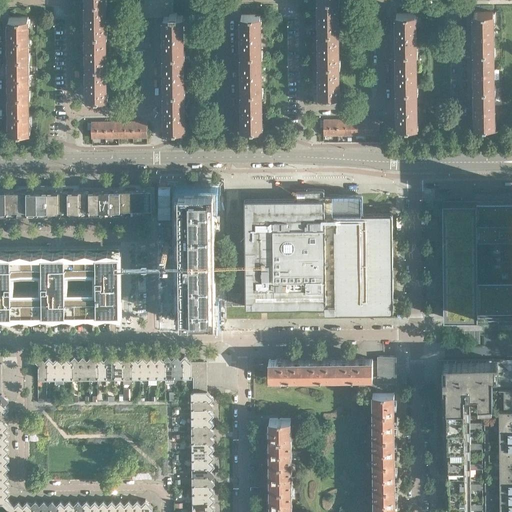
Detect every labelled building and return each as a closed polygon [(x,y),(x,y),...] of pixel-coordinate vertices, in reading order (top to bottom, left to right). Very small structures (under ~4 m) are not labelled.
[(106,32),(105,0),(86,0),(87,32),(106,32)] [(183,52),(183,34),(183,14),(177,14),(177,12),(173,12),(173,0),(140,0),(140,16),(164,15),(164,53),(183,52)] [(338,29),(337,0),(318,0),(319,30),(338,29)] [(493,49),(493,11),(474,11),(474,49),(493,49)] [(416,50),(415,12),(396,12),(397,50),(416,50)] [(261,52),(260,14),(241,14),(242,52),(261,52)] [(28,54),(28,16),(9,16),(9,54),(28,54)] [(338,62),(338,29),(319,30),(319,62),(338,62)] [(106,64),(106,32),(87,32),(87,64),(106,64)] [(494,87),(493,68),(493,49),(474,49),(475,87),(494,87)] [(416,88),(416,69),(416,50),(397,50),(397,88),(416,88)] [(184,90),(183,71),(183,52),(164,53),(165,90),(184,90)] [(261,89),(261,70),(261,52),(242,52),(242,89),(261,89)] [(29,92),(29,73),(28,54),(9,54),(10,92),(29,92)] [(339,94),(338,62),(319,62),(320,94),(339,94)] [(106,97),(106,64),(87,64),(87,97),(106,97)] [(494,125),(494,106),(494,87),(475,87),(475,125),(494,125)] [(417,126),(416,106),(416,88),(397,88),(398,126),(417,126)] [(262,127),(261,108),(261,89),(242,89),(243,128),(262,127)] [(184,128),(184,109),(184,90),(165,90),(165,128),(184,128)] [(29,130),(29,111),(29,92),(10,92),(10,130),(29,130)] [(338,132),(337,119),(323,119),(324,126),(324,134),(331,134),(331,132),(338,132)] [(351,133),(351,119),(337,119),(338,132),(345,132),(345,133),(351,133)] [(365,132),(365,119),(351,119),(351,133),(358,133),(358,132),(365,132)] [(379,133),(379,119),(365,119),(365,132),(373,132),(373,133),(379,133)] [(119,136),(119,121),(105,122),(105,135),(113,135),(113,136),(119,136)] [(133,134),(133,121),(119,121),(119,136),(126,136),(126,134),(133,134)] [(147,136),(147,121),(133,121),(133,134),(140,134),(140,136),(147,136)] [(105,135),(105,122),(91,122),(91,129),(91,136),(98,136),(98,135),(105,135)] [(214,187),(180,187),(181,305),(181,317),(216,316),(214,187)] [(0,215),(152,214),(152,200),(152,188),(0,189),(0,215)] [(244,199),(244,233),(244,234),(242,237),(241,238),(241,244),(241,246),(244,248),(244,249),(245,250),(245,305),(246,306),(247,307),(316,306),(317,311),(390,311),(391,310),(392,310),(393,309),(393,308),(392,216),(392,214),(392,213),(391,213),(391,212),(390,212),(364,213),(363,212),(363,211),(362,195),(362,194),(362,193),(360,193),(325,193),(324,193),(324,192),(324,190),(324,189),(323,188),(322,188),(308,188),(307,189),(306,190),(307,197),(246,198),(245,198),(244,199)] [(511,314),(511,198),(476,199),(442,200),(443,315),(477,315),(511,314)] [(0,313),(120,312),(119,253),(0,254),(0,313)] [(158,362),(155,359),(151,354),(147,359),(150,362),(150,377),(158,377),(158,362)] [(167,377),(167,361),(164,359),(159,354),(155,359),(158,362),(158,377),(167,377)] [(175,377),(175,361),(172,358),(168,354),(164,359),(167,361),(167,377),(175,377)] [(183,361),(180,358),(176,354),(172,358),(175,361),(175,377),(184,377),(183,361)] [(192,377),(192,376),(192,373),(192,367),(192,361),(185,354),(180,358),(183,361),(184,377),(192,377)] [(65,378),(65,363),(62,360),(57,355),(53,360),(56,363),(56,378),(65,378)] [(73,363),(70,360),(66,355),(62,360),(65,363),(65,378),(73,378),(73,363)] [(82,362),(79,359),(74,355),(70,360),(73,363),(73,378),(82,378),(82,362)] [(90,362),(87,359),(83,355),(79,359),(82,362),(82,378),(90,378),(90,362)] [(99,362),(95,359),(91,355),(87,359),(90,362),(90,378),(90,384),(92,384),(92,378),(99,378),(99,362)] [(107,378),(107,362),(104,359),(100,355),(95,359),(99,362),(99,378),(107,378)] [(115,362),(112,359),(108,355),(104,359),(107,362),(107,378),(116,377),(115,362)] [(125,377),(124,362),(121,359),(117,355),(112,359),(115,362),(116,377),(125,377)] [(133,377),(133,362),(130,359),(125,355),(121,359),(124,362),(125,377),(133,377)] [(141,377),(141,362),(138,359),(134,355),(130,359),(133,362),(133,377),(141,377)] [(150,362),(147,359),(142,355),(138,359),(141,362),(141,377),(150,377),(150,362)] [(396,382),(396,355),(378,356),(378,360),(378,376),(378,382),(392,382),(396,382)] [(48,378),(48,363),(45,360),(41,356),(36,360),(38,363),(39,378),(48,378)] [(56,363),(53,360),(49,356),(45,360),(48,363),(48,378),(56,378),(56,363)] [(337,376),(336,358),(304,359),(305,377),(337,376)] [(373,376),(372,360),(372,358),(336,358),(337,376),(370,376),(373,376)] [(305,377),(304,359),(269,359),(269,377),(305,377)] [(470,484),(470,469),(482,469),(482,463),(470,463),(470,448),(482,448),(482,443),(470,443),(470,428),(482,428),(482,422),(470,422),(470,394),(478,394),(478,401),(484,401),(484,409),(488,409),(488,401),(493,401),(492,374),(498,374),(498,360),(444,360),(444,381),(445,381),(445,511),(470,511),(471,510),(483,510),(483,504),(471,504),(471,489),(482,489),(482,483),(470,484)] [(392,391),(392,382),(378,382),(378,376),(373,376),(370,376),(370,392),(373,392),(373,391),(392,391)] [(511,409),(511,389),(503,390),(503,410),(511,409)] [(214,397),(207,390),(193,390),(191,390),(191,398),(207,398),(210,401),(214,397)] [(394,391),(392,391),(373,391),(373,392),(373,410),(394,409),(394,391)] [(9,399),(2,392),(1,392),(0,392),(0,400),(2,401),(5,403),(9,399)] [(214,405),(210,401),(207,398),(191,398),(191,407),(207,407),(210,410),(214,405)] [(9,408),(5,403),(2,401),(0,400),(0,408),(2,409),(5,412),(9,408)] [(214,414),(210,410),(207,407),(191,407),(191,415),(207,415),(210,418),(214,414)] [(9,416),(5,412),(2,409),(0,408),(0,417),(2,417),(5,420),(9,416)] [(396,425),(396,420),(394,420),(394,409),(373,410),(373,435),(395,435),(394,425),(396,425)] [(511,409),(503,410),(499,410),(499,420),(511,420),(511,409)] [(214,422),(210,418),(207,415),(191,415),(192,424),(207,423),(210,426),(214,422)] [(7,422),(5,420),(2,417),(0,417),(0,425),(2,426),(5,429),(9,424),(7,422)] [(291,436),(290,418),(269,418),(269,436),(291,436)] [(511,430),(511,420),(499,420),(499,431),(511,430)] [(214,431),(210,426),(207,423),(192,424),(192,432),(207,432),(210,435),(214,431)] [(9,433),(5,429),(2,426),(0,425),(0,434),(2,434),(5,437),(9,433)] [(511,440),(511,430),(499,431),(499,441),(511,440)] [(214,439),(210,435),(207,432),(192,432),(192,441),(207,440),(210,443),(214,439)] [(9,441),(5,437),(2,434),(0,434),(0,442),(2,443),(5,446),(9,441)] [(396,450),(396,444),(395,444),(395,435),(373,435),(373,460),(395,460),(395,450),(396,450)] [(291,461),(291,436),(269,436),(269,446),(268,446),(268,452),(270,452),(270,461),(291,461)] [(214,448),(210,443),(207,440),(192,441),(192,449),(207,449),(210,452),(214,448)] [(511,451),(511,440),(499,441),(499,451),(511,451)] [(9,450),(5,446),(2,443),(0,442),(0,451),(2,451),(5,454),(9,450)] [(215,456),(210,452),(207,449),(192,449),(192,458),(207,457),(210,460),(215,456)] [(9,458),(5,454),(2,451),(0,451),(0,459),(2,460),(5,462),(9,458)] [(511,461),(511,451),(499,451),(499,462),(511,461)] [(215,464),(210,460),(207,457),(192,458),(192,466),(208,466),(210,469),(215,464)] [(9,467),(5,462),(2,460),(0,459),(0,468),(2,468),(5,471),(9,467)] [(397,475),(397,470),(395,470),(395,460),(373,460),(374,485),(395,485),(395,475),(397,475)] [(291,486),(291,461),(270,461),(270,471),(268,471),(268,477),(270,477),(270,486),(291,486)] [(511,471),(511,461),(499,462),(499,472),(511,471)] [(215,473),(210,469),(208,466),(192,466),(192,475),(208,475),(211,478),(215,473)] [(10,475),(5,471),(2,468),(0,468),(0,476),(2,476),(5,479),(10,475)] [(511,482),(511,471),(499,472),(499,482),(511,482)] [(215,482),(211,478),(208,475),(192,475),(192,483),(208,483),(211,486),(215,482)] [(10,484),(5,479),(2,476),(0,476),(0,484),(3,485),(5,488),(10,484)] [(511,492),(511,482),(499,482),(499,493),(511,492)] [(215,490),(211,486),(208,483),(192,483),(192,492),(208,492),(211,494),(215,490)] [(10,492),(5,488),(3,485),(0,484),(0,493),(3,493),(6,496),(10,492)] [(397,501),(397,495),(395,495),(395,485),(374,485),(374,510),(395,510),(395,501),(397,501)] [(291,511),(291,486),(270,486),(270,496),(268,496),(268,502),(270,502),(270,511),(291,511)] [(215,499),(211,494),(208,492),(192,492),(192,500),(208,500),(211,503),(215,499)] [(511,502),(511,492),(499,493),(500,503),(511,502)] [(8,499),(6,496),(3,493),(0,493),(0,502),(3,503),(5,505),(10,500),(8,499)] [(85,511),(85,507),(82,504),(78,499),(73,504),(76,507),(76,511),(85,511)] [(93,511),(94,507),(90,503),(86,499),(82,504),(85,507),(85,511),(93,511)] [(101,511),(102,506),(99,503),(95,499),(90,503),(94,507),(93,511),(101,511)] [(110,511),(110,506),(107,503),(103,499),(99,503),(102,506),(101,511),(110,511)] [(118,511),(119,506),(116,503),(111,499),(107,503),(110,506),(110,511),(118,511)] [(127,511),(127,506),(124,503),(120,499),(116,503),(119,506),(118,511),(127,511)] [(135,511),(136,506),(133,503),(128,499),(124,503),(127,506),(127,511),(135,511)] [(144,511),(144,506),(141,503),(137,499),(133,503),(136,506),(135,511),(144,511)] [(152,511),(152,506),(145,499),(141,503),(144,506),(144,511),(152,511)] [(17,511),(17,507),(14,504),(10,500),(5,505),(8,508),(7,511),(17,511)] [(25,511),(25,507),(22,504),(18,500),(14,504),(17,507),(17,511),(25,511)] [(33,511),(34,507),(31,504),(27,500),(22,504),(25,507),(25,511),(33,511)] [(42,511),(42,507),(39,504),(35,500),(31,504),(34,507),(33,511),(42,511)] [(50,511),(51,507),(48,504),(43,500),(39,504),(42,507),(42,511),(50,511)] [(59,511),(59,507),(56,504),(52,500),(48,504),(51,507),(50,511),(59,511)] [(67,511),(68,507),(65,504),(60,500),(56,504),(59,507),(59,511),(67,511)] [(76,511),(76,507),(73,504),(69,500),(65,504),(68,507),(67,511),(76,511)] [(215,507),(211,503),(208,500),(192,500),(193,509),(208,508),(211,511),(215,507)] [(511,511),(511,502),(500,503),(499,511),(511,511)]
